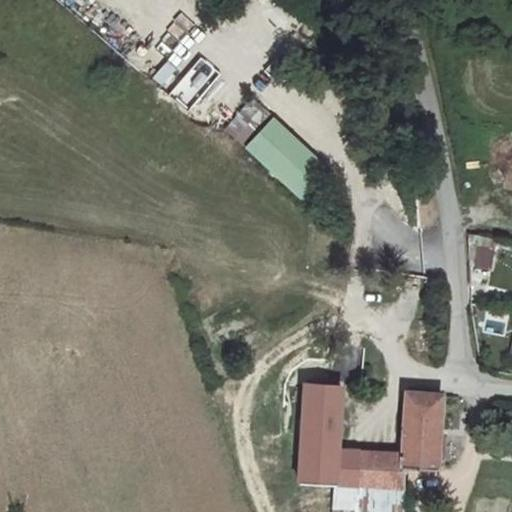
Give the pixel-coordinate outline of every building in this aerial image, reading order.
[(186,60),(177,68),(195,87),(204,78),(186,60)] [(176,78),(172,90),(193,98),(197,86),(176,78)] [(238,114),(224,128),(240,145),(255,131),(238,114)] [(301,202),(331,171),(273,115),(243,146),(301,202)] [(492,243),(470,242),(468,267),(491,268),(492,243)] [(341,485),(342,440),(343,383),(310,383),(305,484),(341,485)] [(408,386),(405,442),(404,464),(440,465),(443,388),(408,386)] [(405,442),(342,440),(341,485),(404,487),(404,464),(405,442)]
